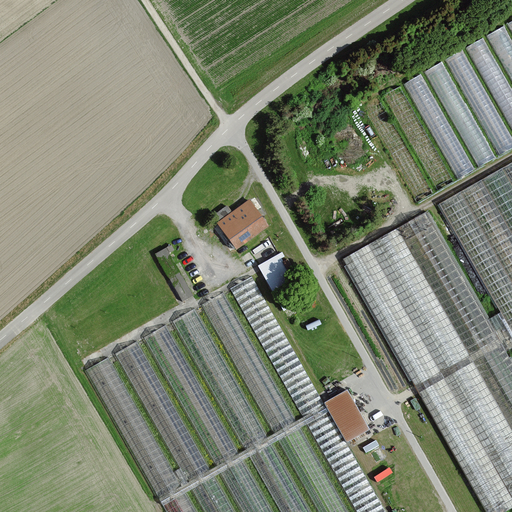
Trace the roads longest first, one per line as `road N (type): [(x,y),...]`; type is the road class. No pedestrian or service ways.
road 1 (unclassified): [(0,340),(157,203),(229,127)]
road 2 (unclassified): [(229,127),(402,0)]
road 3 (unclassified): [(144,0),(229,127)]
